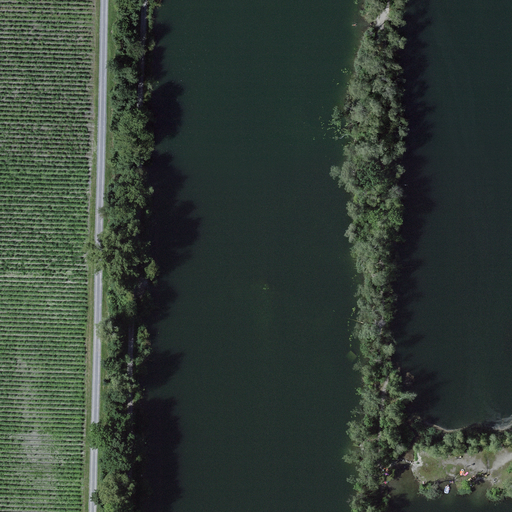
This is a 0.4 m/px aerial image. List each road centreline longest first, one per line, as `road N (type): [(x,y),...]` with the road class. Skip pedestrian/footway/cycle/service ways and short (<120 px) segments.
road 1 (track): [(94,511),(105,0)]
road 2 (track): [(131,511),(136,248)]
road 3 (track): [(136,248),(144,0)]
